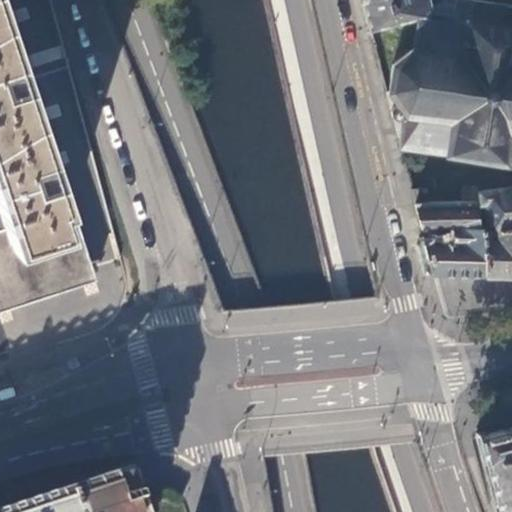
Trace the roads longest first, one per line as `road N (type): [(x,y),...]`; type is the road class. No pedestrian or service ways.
road 1 (primary): [(131,0),(247,304),(298,511)]
road 2 (primary): [(425,511),(360,289),(296,0)]
road 3 (secondary): [(85,0),(200,359)]
road 4 (secondary): [(408,331),(331,0)]
road 5 (secondary): [(0,463),(210,408)]
road 6 (secondary): [(210,408),(422,382)]
road 7 (secondary): [(408,331),(200,359)]
road 8 (secondary): [(200,359),(0,414)]
road 9 (secondary): [(462,511),(422,382)]
